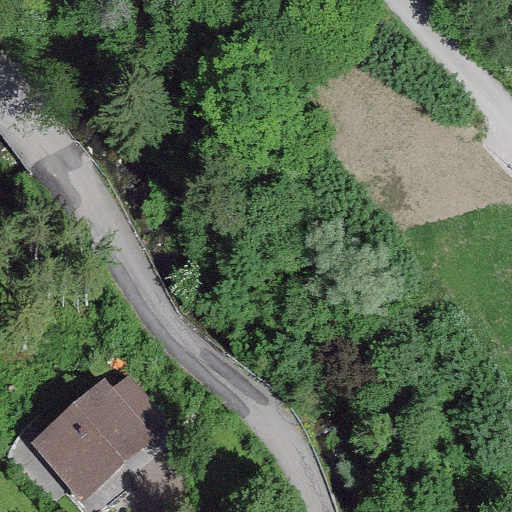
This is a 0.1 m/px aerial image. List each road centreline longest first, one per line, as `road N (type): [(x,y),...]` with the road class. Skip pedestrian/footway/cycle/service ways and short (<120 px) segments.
road 1 (residential): [(316,511),(287,441),(265,412),(180,339),(75,165),(0,98)]
road 2 (residential): [(511,115),(402,0)]
